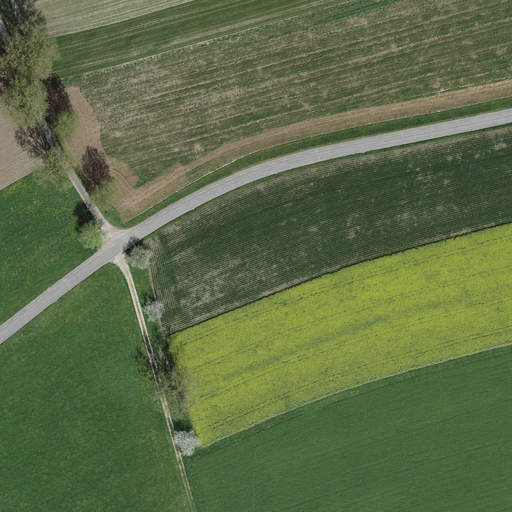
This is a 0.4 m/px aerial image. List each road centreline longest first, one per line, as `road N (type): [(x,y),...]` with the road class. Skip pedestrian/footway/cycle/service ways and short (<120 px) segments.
road 1 (tertiary): [(0,337),(116,247),(231,185),(279,166),(511,116)]
road 2 (track): [(193,511),(116,247),(62,163),(0,23)]
